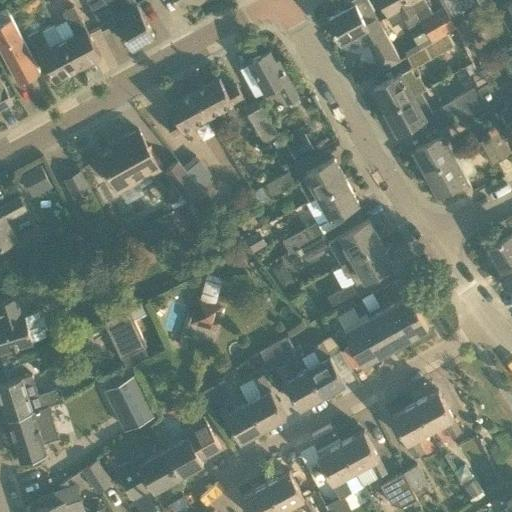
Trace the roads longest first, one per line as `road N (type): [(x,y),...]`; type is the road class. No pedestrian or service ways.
road 1 (residential): [(164,511),(490,318)]
road 2 (residential): [(0,160),(281,1)]
road 3 (residential): [(433,239),(281,1)]
